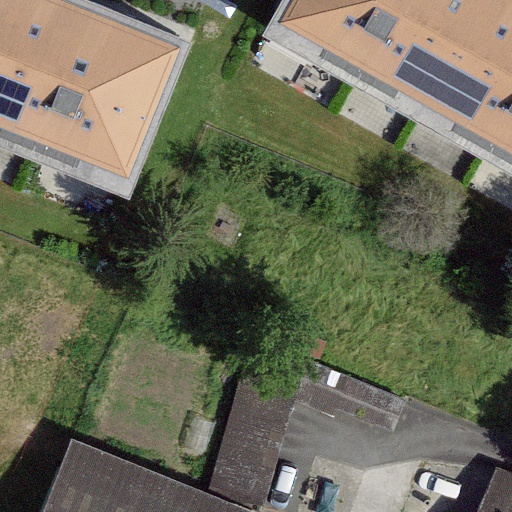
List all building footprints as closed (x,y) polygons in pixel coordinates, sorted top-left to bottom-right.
[(115,0),(0,0),(0,129),(127,181),(189,30),(115,0)] [(511,0),(273,0),(262,21),(511,160),(511,0)] [(258,511),(296,403),(392,437),(406,398),(249,340),(209,492),(258,511)] [(172,511),(47,464),(29,511),(172,511)] [(511,511),(511,472),(498,467),(471,511),(511,511)]
